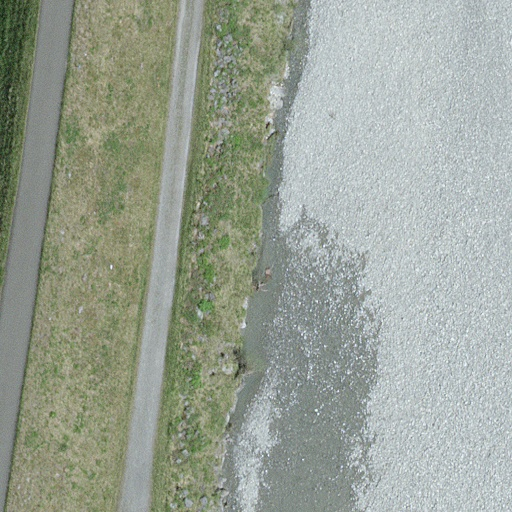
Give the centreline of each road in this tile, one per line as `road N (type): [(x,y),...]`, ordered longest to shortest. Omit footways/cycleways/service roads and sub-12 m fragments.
road 1 (track): [(139,511),(195,0)]
road 2 (track): [(57,0),(0,417)]
